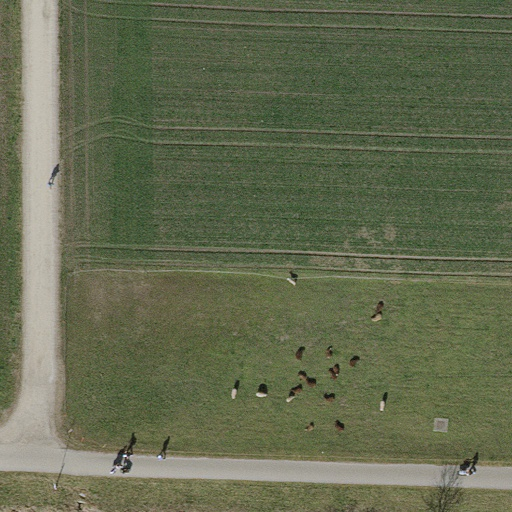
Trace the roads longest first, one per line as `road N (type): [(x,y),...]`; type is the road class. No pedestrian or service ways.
road 1 (track): [(511,478),(0,461)]
road 2 (track): [(33,462),(35,0)]
